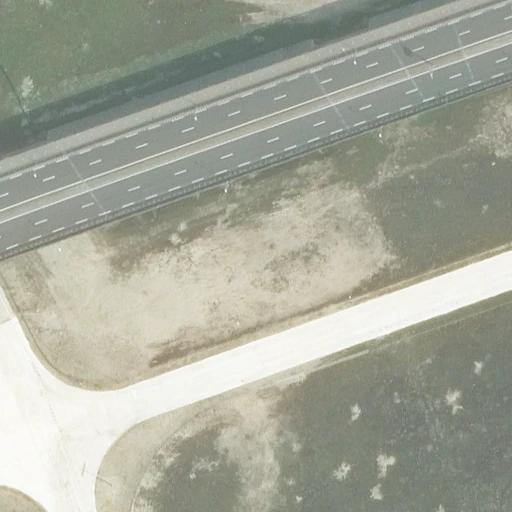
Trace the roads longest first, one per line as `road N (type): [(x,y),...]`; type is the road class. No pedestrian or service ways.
road 1 (tertiary): [(511,9),(0,191)]
road 2 (tertiary): [(0,231),(511,49)]
